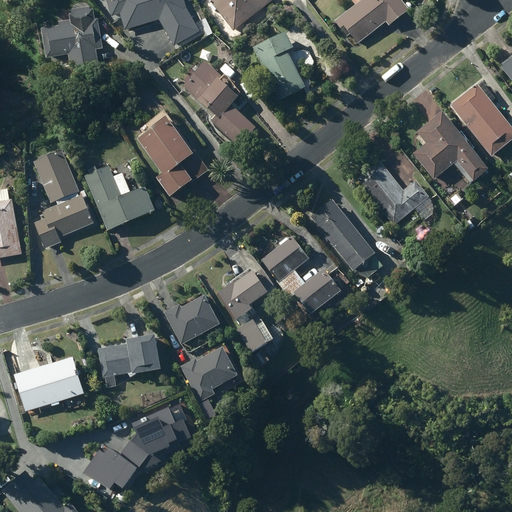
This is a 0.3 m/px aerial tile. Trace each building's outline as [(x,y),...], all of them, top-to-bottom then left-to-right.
[(103,0),(109,17),(117,14),(122,30),(156,19),(171,46),(177,43),(179,48),(204,33),(197,21),(193,24),(182,5),(180,0),(103,0)] [(207,0),(231,31),(271,0),(207,0)] [(348,0),(352,5),(331,21),(344,37),(347,34),(355,44),(383,22),(386,26),(407,10),(398,0),(348,0)] [(66,55),(70,75),(97,71),(93,50),(100,49),(95,19),(92,20),(90,7),(68,11),(69,14),(66,15),(67,20),(56,22),(56,25),(37,29),(43,59),(66,55)] [(248,48),(277,100),(301,87),(282,50),(288,47),(279,31),(248,48)] [(511,53),(495,67),(511,87),(511,53)] [(208,121),(235,146),(252,126),(227,104),(233,97),(215,81),(218,77),(201,62),(179,87),(212,116),(208,121)] [(478,81),(447,106),(488,157),(511,137),(511,131),(488,102),(492,99),(478,81)] [(422,144),(409,154),(430,180),(450,163),(466,183),(484,169),(437,111),(412,132),(422,144)] [(133,139),(158,174),(153,178),(167,197),(188,181),(189,183),(205,171),(190,150),(186,152),(160,117),(141,131),(142,133),(133,139)] [(55,205),(39,212),(42,219),(32,223),(43,249),(58,243),(56,238),(91,224),(80,197),(84,196),(82,191),(77,192),(78,195),(76,196),(74,193),(77,192),(59,149),(31,161),(48,203),(53,201),(55,205)] [(377,161),(355,180),(392,226),(426,198),(412,181),(401,190),(377,161)] [(85,170),(87,174),(82,176),(105,230),(152,211),(142,186),(128,192),(120,173),(111,177),(106,166),(94,171),(92,167),(85,170)] [(449,199),(454,205),(459,201),(453,195),(449,199)] [(0,202),(0,258),(25,254),(15,200),(0,202)] [(329,200),(307,217),(350,271),(355,267),(364,279),(380,267),(370,255),(371,254),(329,200)] [(462,224),(467,231),(472,227),(467,221),(462,224)] [(284,238),(276,243),(278,245),(258,261),(281,291),(298,277),(292,269),(306,258),(289,237),(285,240),(284,238)] [(298,277),(281,291),(287,298),(291,295),(307,315),(338,291),(321,269),(302,283),(298,277)] [(245,305),(262,293),(247,271),(229,283),(228,282),(214,292),(232,319),(247,308),(245,305)] [(358,278),(352,283),(356,288),(362,283),(358,278)] [(358,289),(362,294),(368,290),(364,284),(358,289)] [(161,313),(179,345),(217,324),(200,295),(178,308),(176,305),(161,313)] [(359,302),(354,306),(358,313),(364,308),(359,302)] [(234,330),(248,353),(263,344),(255,331),(260,328),(257,324),(253,327),(250,320),(234,330)] [(122,345),(96,349),(100,378),(103,377),(105,388),(114,387),(112,376),(125,374),(127,377),(132,375),(132,373),(155,369),(149,334),(121,339),(122,345)] [(193,359),(178,367),(197,402),(212,394),(209,390),(234,376),(218,347),(194,360),(193,359)] [(68,357),(10,375),(22,413),(48,404),(49,407),(56,404),(55,402),(80,394),(68,357)] [(23,471),(0,490),(0,492),(16,511),(64,511),(35,477),(31,481),(23,471)]
